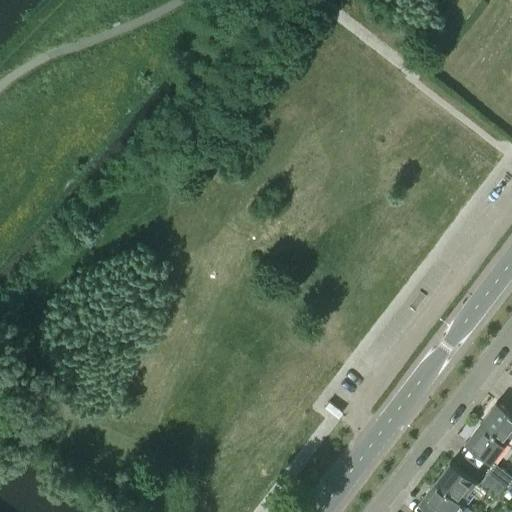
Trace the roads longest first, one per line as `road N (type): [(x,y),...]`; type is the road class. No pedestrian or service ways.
road 1 (tertiary): [(321,511),(511,267)]
road 2 (residential): [(388,511),(511,353)]
